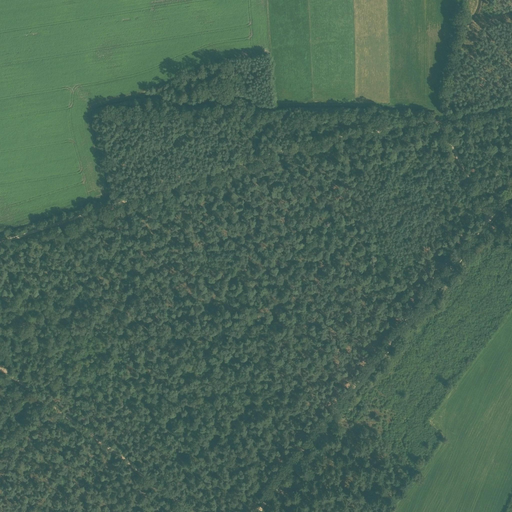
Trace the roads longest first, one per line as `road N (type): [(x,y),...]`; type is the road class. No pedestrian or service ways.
road 1 (track): [(439,120),(318,141),(0,242)]
road 2 (track): [(258,511),(487,219)]
road 3 (track): [(193,511),(0,365)]
